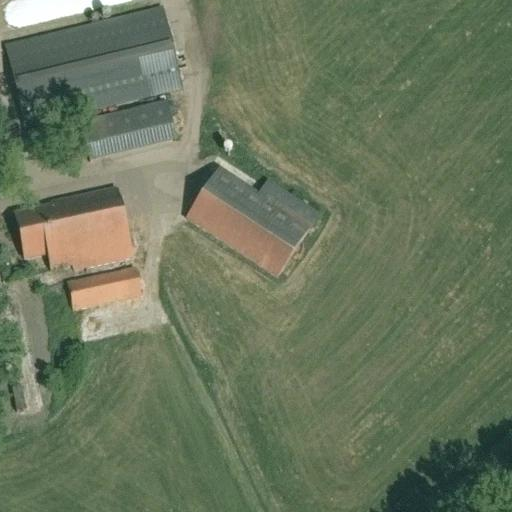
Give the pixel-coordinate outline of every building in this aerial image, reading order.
[(25,129),(181,91),(162,11),(5,48),(25,129)] [(176,146),(166,103),(79,124),(89,167),(176,146)] [(267,184),(257,199),(218,173),(186,222),(277,281),(309,232),(318,218),(267,184)] [(132,262),(117,192),(60,204),(62,207),(14,217),(24,264),(47,259),(50,274),(72,270),(73,275),(132,262)] [(65,285),(73,315),(142,300),(134,270),(65,285)]
